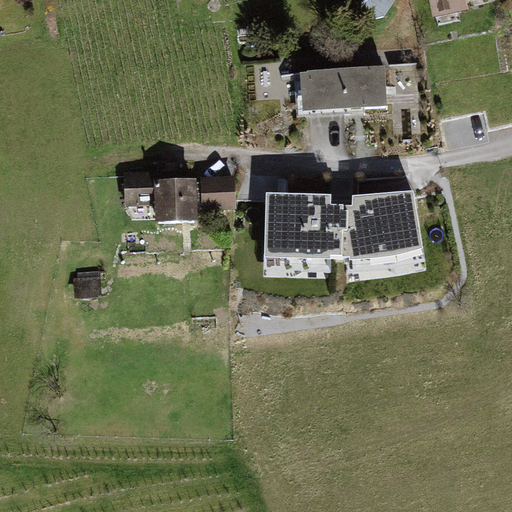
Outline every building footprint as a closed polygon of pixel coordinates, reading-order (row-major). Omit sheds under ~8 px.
[(425,0),(429,20),(468,13),(465,0),(425,0)] [(383,73),(294,79),(297,121),(386,115),(383,73)] [(156,173),(125,175),(127,208),(154,206),(155,229),(197,226),(195,182),(156,184),(156,173)] [(236,179),(202,180),(203,215),(237,214),(236,179)] [(352,196),(265,193),(263,272),(333,272),(333,260),(347,261),(348,271),(385,270),(424,263),(413,190),(352,196)]
